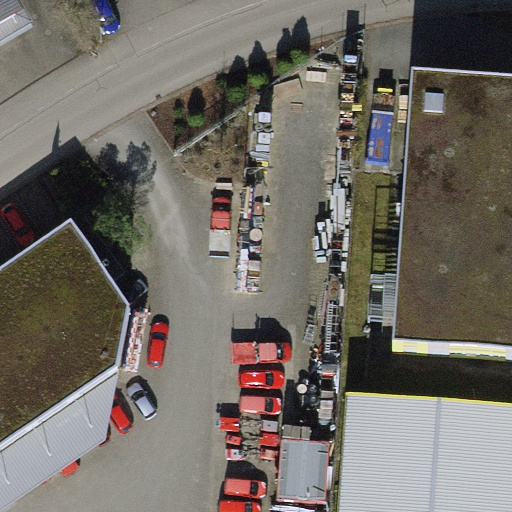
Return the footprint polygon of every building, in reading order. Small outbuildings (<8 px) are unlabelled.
[(0,0),(0,43),(26,29),(9,0),(0,0)] [(396,362),(511,370),(511,96),(415,89),(396,362)] [(132,318),(76,230),(0,280),(0,460),(119,380),(132,318)] [(119,380),(0,460),(0,511),(16,511),(108,450),(119,380)] [(511,511),(511,413),(345,403),(337,511),(511,511)]
